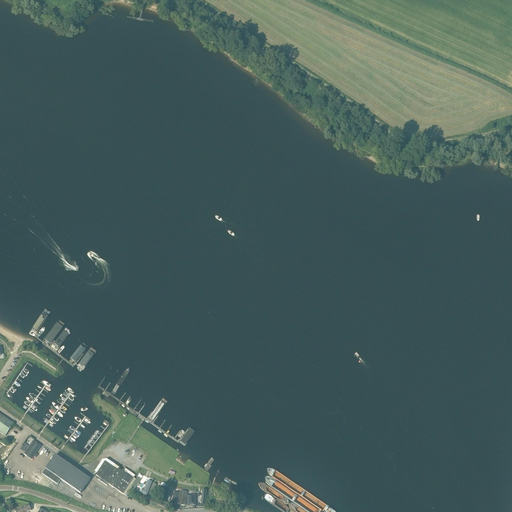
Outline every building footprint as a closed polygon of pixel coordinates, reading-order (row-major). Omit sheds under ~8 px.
[(45,309),(30,332),(35,335),(50,312),(45,309)] [(51,348),(56,352),(71,331),(65,327),(51,348)] [(75,333),(59,354),(65,358),(81,337),(75,333)] [(69,362),(74,365),(87,347),(83,343),(69,362)] [(90,346),(74,366),(81,372),(97,352),(90,346)] [(95,391),(113,364),(107,360),(88,387),(95,391)] [(114,367),(100,386),(104,389),(117,369),(114,367)] [(128,367),(110,393),(115,396),(132,370),(128,367)] [(106,390),(109,392),(121,375),(118,373),(106,390)] [(146,393),(134,409),(139,413),(151,397),(146,393)] [(162,398),(147,419),(152,422),(167,401),(162,398)] [(166,404),(153,423),(157,425),(170,406),(166,404)] [(14,422),(0,413),(0,431),(6,435),(14,422)] [(191,425),(178,443),(184,447),(196,429),(191,425)] [(6,437),(11,440),(17,432),(12,429),(6,437)] [(0,454),(2,455),(8,446),(2,442),(0,445),(0,454)] [(36,454),(41,446),(37,443),(33,448),(30,446),(24,454),(27,456),(31,460),(34,457),(35,458),(37,455),(36,454)] [(57,484),(61,479),(81,493),(90,479),(55,455),(46,469),(42,474),(57,484)] [(108,484),(123,494),(126,489),(133,480),(125,475),(127,472),(123,469),(122,471),(118,469),(117,470),(105,462),(96,475),(99,477),(98,479),(107,486),(108,484)] [(147,495),(152,483),(148,481),(145,490),(144,489),(144,491),(140,490),(140,492),(147,495)] [(164,500),(169,490),(164,488),(162,492),(160,491),(157,497),(164,500)] [(174,491),(170,503),(176,504),(179,492),(174,491)] [(185,505),(187,492),(180,491),(178,504),(185,505)] [(196,506),(196,495),(187,495),(187,506),(196,506)]
